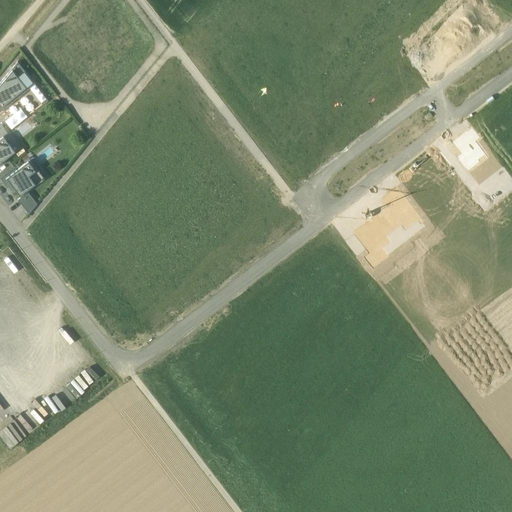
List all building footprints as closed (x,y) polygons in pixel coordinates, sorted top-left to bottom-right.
[(0,113),(35,85),(17,62),(0,83),(0,113)] [(0,139),(3,138),(8,134),(2,126),(0,127),(0,139)] [(467,131),(453,142),(462,154),(473,167),(487,157),(475,141),(468,132),(467,131)] [(0,165),(15,154),(3,138),(0,139),(0,165)] [(440,152),(430,160),(432,162),(433,162),(442,173),(451,166),(440,152)] [(462,154),(458,158),(468,171),(473,167),(462,154)] [(29,192),(37,186),(29,176),(36,171),(28,160),(3,180),(9,188),(12,186),(21,198),(29,192)] [(438,188),(448,181),(442,173),(433,162),(432,162),(413,177),(425,194),(436,186),(438,188)] [(356,234),(372,254),(388,242),(384,236),(402,223),(406,228),(418,219),(397,191),(385,201),(392,210),(374,223),(373,221),(356,234)] [(37,203),(29,192),(21,198),(18,200),(29,214),(37,203)] [(511,262),(511,195),(479,220),(511,262)]
